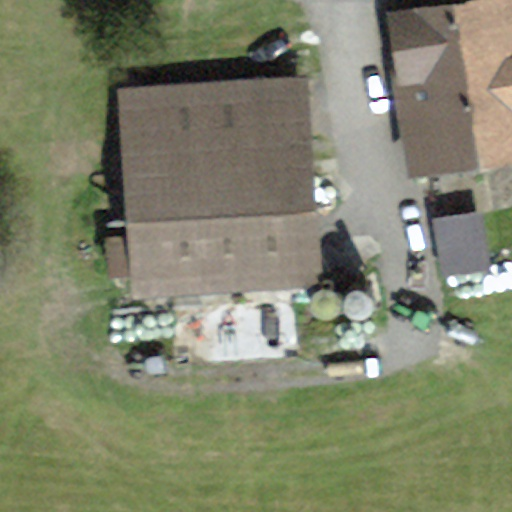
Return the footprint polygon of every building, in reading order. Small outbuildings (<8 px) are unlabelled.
[(511,0),(414,0),(386,5),(398,71),(393,72),(411,172),(511,153),(511,0)] [(117,83),(129,228),(104,230),(107,273),(132,271),(133,290),(323,275),(307,68),(117,83)] [(441,212),(448,268),(493,263),(487,207),(441,212)] [(316,305),(327,308),(337,304),(342,294),(339,283),(330,277),(319,278),(311,285),(310,296),(316,305)] [(351,307),(361,310),(371,306),(376,296),(373,285),(364,279),(353,279),(345,287),(344,298),(351,307)]
